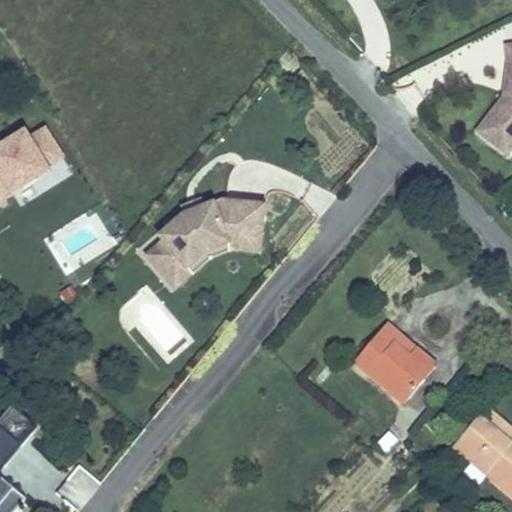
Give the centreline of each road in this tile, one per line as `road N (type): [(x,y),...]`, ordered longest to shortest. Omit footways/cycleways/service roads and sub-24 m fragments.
road 1 (residential): [(96,511),(404,138)]
road 2 (residential): [(404,138),(274,0)]
road 3 (residential): [(511,250),(404,138)]
